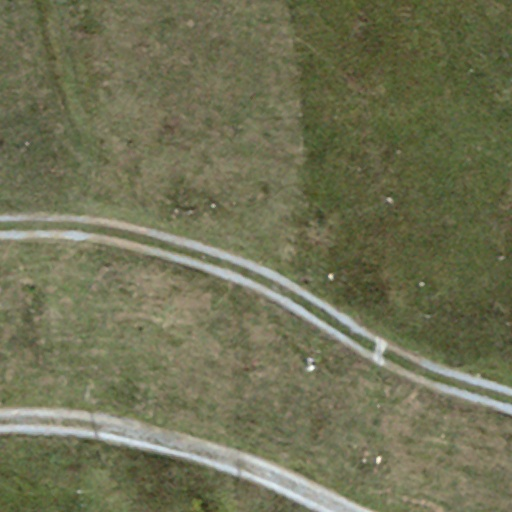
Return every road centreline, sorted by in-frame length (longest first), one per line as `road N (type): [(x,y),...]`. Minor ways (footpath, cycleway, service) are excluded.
road 1 (track): [(511,401),(418,373),(251,276),(113,232),(0,228)]
road 2 (track): [(0,419),(158,437),(345,511)]
